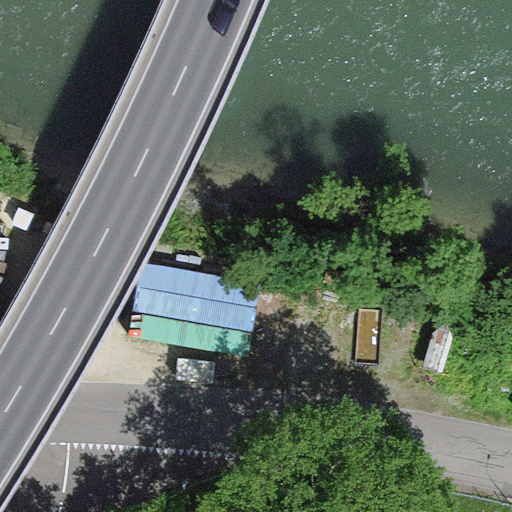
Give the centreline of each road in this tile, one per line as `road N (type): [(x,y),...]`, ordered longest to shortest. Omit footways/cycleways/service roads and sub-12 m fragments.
road 1 (residential): [(511,457),(319,419),(0,403)]
road 2 (secondary): [(0,417),(110,234),(217,0)]
